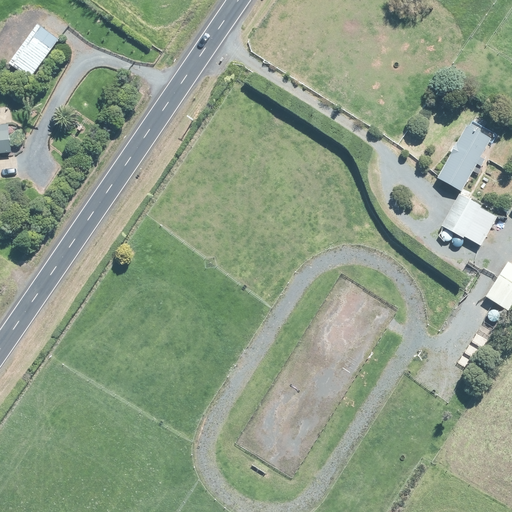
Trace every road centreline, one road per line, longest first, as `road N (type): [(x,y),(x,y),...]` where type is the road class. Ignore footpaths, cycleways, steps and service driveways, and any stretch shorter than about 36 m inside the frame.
road 1 (tertiary): [(0,350),(239,0)]
road 2 (unknown): [(218,31),(361,123),(434,189)]
